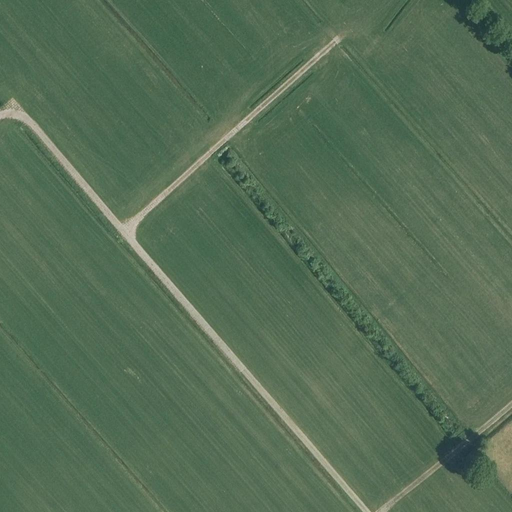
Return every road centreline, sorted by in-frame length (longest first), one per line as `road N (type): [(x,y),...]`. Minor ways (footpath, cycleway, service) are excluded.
road 1 (track): [(364,511),(25,117),(0,115)]
road 2 (track): [(124,230),(343,36)]
road 3 (track): [(382,511),(511,403)]
